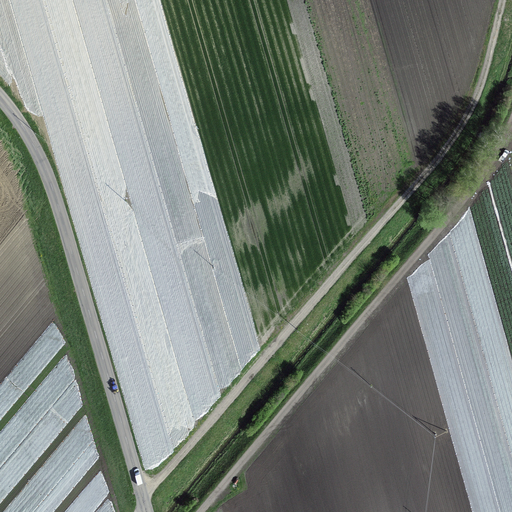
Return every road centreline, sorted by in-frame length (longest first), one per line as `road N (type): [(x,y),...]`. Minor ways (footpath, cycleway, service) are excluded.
road 1 (track): [(504,0),(469,112),(438,161),(318,291),(140,511)]
road 2 (track): [(202,511),(456,205),(511,121)]
road 3 (tertiary): [(0,94),(60,207),(148,511)]
